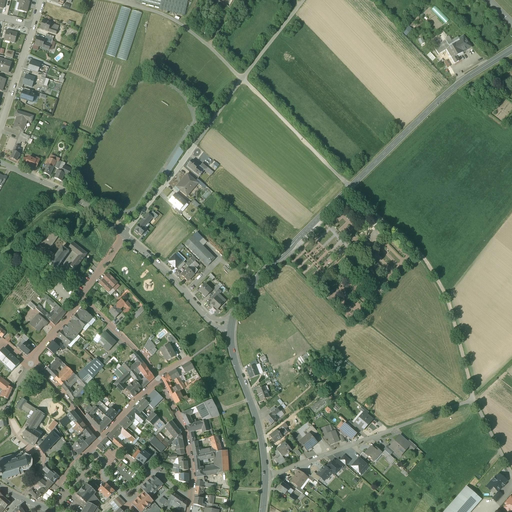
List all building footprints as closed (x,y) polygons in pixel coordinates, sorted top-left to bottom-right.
[(25,1),(22,0),(18,0),(18,3),(20,4),(19,11),(16,10),(26,13),(29,2),(25,1)] [(188,0),(133,0),(160,7),(159,9),(184,15),(188,0)] [(120,6),(107,54),(116,57),(130,9),(120,6)] [(127,60),(141,12),(132,10),(118,58),(127,60)] [(51,23),(43,20),(43,21),(42,20),(41,24),(42,24),(40,29),(48,31),(49,28),(51,23)] [(14,33),(6,31),(6,30),(4,40),(4,39),(10,41),(10,42),(14,43),(17,33),(14,32),(14,33)] [(45,40),(37,37),(34,45),(49,50),(51,45),(44,43),(45,40)] [(52,40),(45,37),(45,40),(44,43),(51,45),(52,40)] [(465,40),(462,37),(458,39),(460,41),(456,43),(462,53),(470,48),(466,40),(465,40)] [(458,39),(452,43),(453,45),(449,47),(446,49),(446,50),(451,59),(455,57),(462,53),(456,43),(460,41),(458,39)] [(445,40),(434,48),(438,54),(446,50),(446,49),(449,47),(448,45),(445,40)] [(14,52),(6,50),(4,57),(12,59),(12,58),(13,55),(13,52),(14,52)] [(11,63),(0,59),(0,69),(8,72),(11,63)] [(40,64),(31,61),(28,69),(33,71),(37,72),(40,64)] [(32,74),(29,73),(28,76),(35,78),(34,82),(39,83),(41,77),(32,74)] [(28,76),(26,75),(23,84),(32,87),(34,82),(35,78),(28,76)] [(39,84),(46,86),(49,79),(41,77),(39,84)] [(24,91),(23,91),(21,98),(21,99),(27,100),(32,102),(34,95),(32,94),(24,91)] [(33,116),(16,110),(14,116),(17,116),(13,128),(23,131),(27,120),(31,121),(33,116)] [(26,139),(18,136),(15,145),(16,145),(19,146),(20,142),(24,144),(26,139)] [(180,148),(174,156),(179,159),(185,151),(180,148)] [(13,151),(10,157),(17,160),(19,154),(16,152),(13,151)] [(174,156),(162,173),(167,176),(176,163),(175,162),(176,161),(177,161),(179,159),(174,156)] [(35,160),(28,157),(28,158),(23,158),(24,163),(26,163),(25,164),(32,168),(33,166),(36,161),(35,160)] [(58,162),(53,159),(50,166),(53,168),(53,166),(56,168),(58,162)] [(198,165),(192,160),(187,166),(194,171),(196,168),(198,165)] [(65,163),(62,162),(58,169),(58,170),(65,173),(65,174),(68,175),(72,170),(64,166),(65,163)] [(213,172),(202,163),(200,166),(204,170),(210,175),(213,172)] [(46,165),(46,164),(43,172),(50,175),(53,168),(50,166),(46,165)] [(200,166),(198,165),(196,168),(202,173),(204,170),(200,166)] [(58,170),(54,178),(61,181),(65,174),(65,173),(58,170)] [(195,180),(187,173),(176,186),(187,195),(198,183),(195,180)] [(206,185),(197,178),(195,180),(198,183),(202,186),(204,188),(206,186),(206,185)] [(186,202),(175,193),(169,200),(176,205),(175,206),(176,207),(180,210),(180,209),(186,202)] [(158,215),(153,211),(150,215),(152,217),(152,218),(154,219),(158,215)] [(147,213),(140,223),(142,226),(143,226),(145,223),(147,224),(152,218),(152,217),(150,215),(147,213)] [(140,223),(134,230),(135,230),(134,231),(137,234),(138,233),(142,235),(147,229),(143,226),(142,226),(140,223)] [(383,237),(371,225),(362,233),(374,246),(383,237)] [(62,246),(56,255),(49,250),(58,237),(47,230),(32,253),(43,260),(48,254),(54,258),(50,264),(57,269),(69,251),(62,246)] [(202,239),(196,233),(192,236),(198,242),(202,239)] [(198,242),(192,236),(183,245),(184,246),(193,256),(197,259),(198,261),(201,259),(207,265),(214,258),(198,242)] [(87,253),(73,242),(69,247),(79,255),(83,258),(87,253)] [(79,255),(71,265),(75,269),(76,267),(83,258),(79,255)] [(182,261),(175,255),(168,261),(175,268),(176,267),(182,261)] [(190,258),(186,263),(189,267),(192,264),(194,262),(190,258)] [(183,261),(176,267),(179,270),(186,263),(183,261)] [(188,268),(181,274),(187,281),(198,270),(192,264),(189,267),(188,268)] [(110,277),(108,274),(107,275),(108,275),(106,277),(103,279),(104,280),(112,288),(117,283),(113,279),(111,276),(110,277)] [(112,288),(104,280),(102,282),(101,282),(99,284),(99,285),(107,293),(112,288)] [(205,284),(199,290),(202,293),(206,297),(212,290),(205,284)] [(216,291),(210,298),(213,300),(217,296),(217,297),(219,294),(216,291)] [(54,301),(47,294),(44,298),(51,305),(54,301)] [(213,300),(211,303),(217,309),(223,303),(217,297),(217,296),(213,300)] [(121,300),(116,306),(119,309),(125,304),(121,300)] [(33,309),(36,306),(30,301),(27,304),(33,309)] [(61,307),(54,301),(51,305),(55,308),(58,310),(61,307)] [(125,304),(119,309),(121,312),(122,313),(128,307),(125,304)] [(128,307),(122,313),(121,312),(126,316),(133,308),(130,305),(128,307)] [(142,305),(136,311),(139,315),(145,309),(142,305)] [(115,306),(109,312),(115,318),(121,312),(119,309),(116,306),(115,306)] [(47,313),(41,307),(38,310),(45,316),(47,313)] [(66,312),(61,307),(58,310),(56,313),(61,317),(66,312)] [(86,311),(82,308),(77,314),(86,322),(87,323),(90,320),(89,319),(92,317),(89,314),(86,311)] [(50,320),(49,320),(55,325),(61,317),(56,313),(52,317),(50,320)] [(47,323),(38,314),(35,318),(35,319),(31,325),(38,331),(43,325),(44,326),(47,323)] [(77,314),(72,320),(82,328),(85,325),(84,325),(86,322),(77,314)] [(82,328),(72,320),(68,326),(77,334),(78,334),(80,331),(82,328)] [(77,334),(68,326),(63,331),(73,339),(73,340),(76,337),(75,336),(77,334)] [(63,331),(62,331),(58,337),(63,341),(67,345),(67,344),(70,342),(73,339),(63,331)] [(116,342),(104,331),(100,336),(98,334),(93,339),(98,343),(98,342),(108,351),(116,342)] [(172,335),(167,338),(171,344),(177,340),(172,335)] [(148,338),(144,347),(148,352),(154,347),(155,346),(150,340),(148,338)] [(46,347),(53,354),(59,347),(56,345),(52,341),(46,347)] [(22,346),(19,343),(17,345),(20,348),(27,355),(32,348),(25,342),(22,346)] [(59,342),(56,345),(59,347),(62,350),(65,347),(61,344),(59,342)] [(175,355),(169,344),(161,348),(164,354),(163,354),(165,358),(167,360),(175,355)] [(154,347),(148,352),(151,355),(154,353),(157,350),(154,347)] [(0,351),(0,359),(2,361),(8,355),(9,353),(3,348),(0,351)] [(6,365),(13,359),(8,355),(2,361),(6,366),(6,365)] [(143,363),(137,356),(134,358),(137,362),(131,367),(133,370),(137,367),(143,363)] [(12,371),(19,363),(14,358),(13,359),(6,365),(12,371)] [(95,359),(88,365),(83,369),(93,378),(95,375),(91,371),(100,363),(99,363),(95,359)] [(56,360),(50,367),(54,371),(61,364),(60,364),(56,360)] [(190,362),(182,366),(179,368),(182,373),(183,374),(194,367),(190,362)] [(95,375),(104,365),(100,363),(91,371),(95,375)] [(139,370),(144,376),(149,371),(143,363),(137,367),(139,370)] [(250,367),(246,368),(250,378),(259,374),(255,365),(250,367)] [(76,375),(66,366),(58,375),(54,378),(61,386),(65,382),(68,379),(70,381),(76,375)] [(115,373),(119,378),(126,371),(122,366),(115,373)] [(54,371),(50,367),(46,370),(54,378),(58,375),(54,371)] [(179,368),(168,374),(172,381),(180,376),(179,375),(182,373),(179,368)] [(83,369),(76,375),(70,381),(73,384),(76,381),(80,385),(83,388),(93,378),(83,369)] [(119,378),(119,379),(123,383),(131,375),(129,373),(127,370),(126,371),(119,378)] [(133,370),(129,373),(131,375),(134,380),(138,377),(135,372),(133,370)] [(149,371),(144,376),(146,379),(149,382),(154,378),(149,371)] [(168,374),(161,378),(165,384),(167,388),(170,386),(169,383),(172,381),(168,374)] [(142,382),(138,377),(134,380),(135,380),(142,388),(149,382),(146,379),(142,382)] [(200,377),(191,383),(196,391),(206,386),(200,377)] [(183,384),(179,378),(174,380),(178,386),(181,390),(183,389),(185,387),(183,385),(183,384)] [(68,379),(65,382),(61,386),(66,391),(71,398),(74,395),(73,394),(69,388),(73,384),(70,381),(68,379)] [(123,383),(119,379),(117,380),(114,383),(121,390),(126,386),(123,383)] [(142,388),(135,380),(127,388),(135,396),(142,388)] [(80,385),(73,394),(74,395),(71,398),(72,401),(75,397),(83,388),(80,385)] [(5,390),(2,396),(7,399),(12,388),(8,386),(5,390)] [(178,386),(172,389),(170,386),(167,388),(168,391),(176,405),(185,401),(188,399),(183,389),(181,390),(178,386)] [(264,386),(256,390),(258,394),(261,401),(269,397),(267,393),(266,391),(264,386)] [(154,390),(145,400),(149,404),(153,408),(163,398),(154,390)] [(327,396),(311,408),(315,412),(331,400),(327,396)] [(22,399),(17,408),(21,411),(22,409),(28,413),(25,418),(29,420),(25,425),(28,427),(35,431),(45,415),(36,409),(36,410),(26,403),(26,402),(22,399)] [(144,399),(134,408),(140,413),(142,411),(149,404),(145,400),(144,399)] [(212,399),(196,407),(199,412),(198,412),(202,419),(203,421),(206,420),(208,419),(209,419),(219,416),(216,407),(212,399)] [(101,404),(99,402),(95,406),(101,412),(104,415),(106,413),(99,406),(101,404)] [(373,407),(369,403),(365,408),(370,412),(373,407)] [(369,413),(362,407),(360,409),(364,413),(367,415),(369,413)] [(106,413),(104,415),(106,416),(111,421),(118,414),(111,408),(106,413)] [(134,408),(126,417),(131,422),(135,418),(140,413),(134,408)] [(191,409),(181,413),(185,424),(191,421),(190,418),(189,415),(193,414),(191,409)] [(72,411),(67,416),(71,420),(72,421),(72,420),(75,423),(80,419),(72,411)] [(92,414),(90,411),(88,413),(85,416),(90,422),(95,417),(92,414)] [(148,418),(142,411),(140,413),(145,418),(144,419),(146,420),(148,418)] [(272,412),(265,418),(271,425),(278,420),(275,416),(272,413),(272,412)] [(140,413),(135,418),(137,420),(142,421),(144,419),(145,418),(140,413)] [(148,418),(146,420),(153,426),(159,419),(153,413),(148,418)] [(364,413),(359,418),(367,426),(372,420),(367,415),(364,413)] [(302,422),(295,415),(292,417),(298,425),(302,422)] [(67,416),(59,422),(62,426),(63,427),(71,420),(67,416)] [(111,421),(106,416),(104,417),(102,420),(103,421),(101,423),(105,427),(111,421)] [(101,423),(95,417),(90,422),(100,433),(105,427),(101,423)] [(126,417),(118,425),(124,430),(125,431),(127,428),(132,423),(131,422),(126,417)] [(367,426),(359,418),(354,424),(357,427),(356,427),(362,432),(367,426)] [(80,419),(75,423),(76,425),(72,428),(75,430),(79,435),(80,435),(81,434),(82,433),(82,432),(83,431),(87,428),(80,419)] [(159,419),(153,426),(159,432),(166,425),(159,419)] [(203,421),(198,423),(200,429),(202,428),(203,432),(209,430),(206,420),(203,421)] [(354,424),(350,420),(347,423),(351,427),(354,429),(356,427),(357,427),(354,424)] [(54,421),(48,429),(52,432),(55,427),(57,424),(54,421)] [(172,421),(165,426),(166,426),(165,427),(168,430),(170,433),(175,439),(180,434),(181,433),(172,421)] [(194,423),(186,426),(188,432),(190,439),(194,438),(193,434),(192,431),(200,429),(198,423),(195,424),(194,423)] [(285,424),(277,430),(282,437),(288,432),(285,428),(287,427),(285,424)] [(124,430),(118,425),(113,429),(119,434),(121,433),(124,430)] [(351,439),(355,434),(349,429),(345,425),(340,430),(342,431),(347,435),(351,439)] [(312,426),(306,431),(308,434),(309,434),(312,437),(318,432),(312,426)] [(333,431),(330,433),(328,426),(320,429),(321,432),(323,432),(325,437),(327,436),(330,444),(334,442),(334,444),(339,442),(336,434),(335,435),(333,431)] [(35,431),(28,427),(22,436),(35,444),(41,435),(35,431)] [(58,431),(55,427),(52,432),(59,438),(61,436),(58,431)] [(90,431),(87,428),(83,431),(86,434),(89,438),(92,442),(96,438),(90,431)] [(113,429),(107,437),(117,446),(120,442),(120,441),(116,437),(119,434),(113,429)] [(125,431),(124,430),(121,433),(126,438),(127,437),(129,435),(125,431)] [(277,430),(269,436),(275,443),(282,437),(277,430)] [(52,432),(43,443),(39,448),(44,454),(52,446),(59,438),(52,432)] [(180,434),(175,439),(173,441),(172,442),(176,445),(175,446),(175,447),(176,450),(177,450),(183,449),(184,449),(182,440),(183,439),(182,437),(180,434)] [(308,434),(299,442),(307,451),(317,443),(312,438),(313,438),(312,437),(309,434),(308,434)] [(159,439),(156,436),(150,442),(161,452),(167,447),(164,444),(159,439)] [(162,436),(159,439),(164,444),(166,442),(167,444),(168,443),(162,436)] [(211,438),(210,438),(211,441),(212,447),(210,449),(206,450),(207,454),(213,453),(222,451),(217,436),(213,437),(211,438)] [(401,437),(395,444),(394,443),(390,447),(389,447),(394,451),(397,454),(400,451),(403,453),(409,446),(410,445),(407,443),(401,437)] [(106,438),(100,443),(103,447),(109,441),(106,438)] [(125,440),(122,443),(122,444),(119,447),(126,453),(128,450),(125,448),(130,442),(130,441),(126,438),(125,440)] [(84,442),(83,440),(81,441),(79,439),(72,446),(76,450),(75,451),(79,455),(88,446),(84,442)] [(109,441),(103,447),(105,449),(112,443),(109,441)] [(196,441),(191,443),(194,456),(198,455),(205,454),(205,455),(207,454),(206,450),(198,451),(197,446),(196,442),(196,441)] [(416,447),(409,441),(407,443),(410,445),(409,446),(413,450),(416,447)] [(103,447),(100,443),(96,447),(102,452),(105,449),(103,447)] [(285,443),(276,450),(277,451),(275,452),(279,456),(274,460),(279,466),(285,462),(282,457),(287,453),(289,455),(290,454),(289,452),(291,451),(285,443)] [(390,447),(388,445),(384,450),(385,451),(390,455),(394,451),(389,447),(390,447)] [(376,451),(371,447),(364,454),(367,457),(369,458),(370,459),(373,462),(381,453),(378,450),(376,451)] [(138,450),(132,456),(135,459),(141,452),(138,450)] [(150,456),(143,450),(135,459),(143,465),(150,456)] [(222,451),(213,453),(213,457),(215,465),(217,474),(229,472),(228,450),(222,451)] [(390,455),(385,451),(382,454),(386,458),(384,460),(390,465),(394,459),(390,455)] [(8,457),(9,457),(5,458),(5,457),(4,458),(5,458),(2,459),(1,459),(1,460),(0,459),(0,476),(1,476),(2,480),(2,481),(3,481),(3,480),(7,479),(8,480),(8,479),(11,478),(11,479),(12,478),(11,478),(15,477),(16,477),(15,476),(19,475),(20,475),(23,474),(24,473),(23,473),(22,469),(24,468),(25,470),(26,470),(25,468),(27,467),(28,469),(29,468),(28,467),(29,465),(30,466),(30,465),(29,464),(29,463),(31,462),(30,461),(29,462),(28,460),(29,458),(28,458),(27,459),(26,458),(26,456),(25,457),(24,455),(22,456),(21,455),(22,455),(21,454),(18,455),(17,455),(17,456),(14,456),(13,456),(9,457),(9,456),(8,457)] [(349,461),(344,456),(340,461),(344,465),(345,466),(349,461)] [(187,461),(183,462),(183,457),(178,458),(178,462),(179,462),(179,465),(174,464),(173,467),(175,468),(180,469),(184,470),(188,470),(187,461)] [(367,466),(359,458),(351,467),(359,473),(363,469),(364,469),(367,466)] [(340,461),(338,459),(335,462),(340,467),(339,468),(341,469),(344,465),(340,461)] [(334,461),(330,465),(329,464),(326,468),(331,473),(333,475),(334,474),(335,474),(337,472),(337,470),(339,468),(340,467),(335,462),(334,461)] [(59,477),(44,464),(43,470),(48,475),(47,476),(49,477),(47,479),(49,480),(53,483),(59,477)] [(210,467),(203,468),(204,476),(217,474),(215,465),(210,466),(210,467)] [(326,468),(324,466),(321,469),(319,471),(319,472),(317,475),(324,481),(331,473),(326,468)] [(200,468),(195,468),(196,481),(204,482),(203,476),(204,476),(203,468),(203,467),(200,468)] [(305,476),(299,471),(295,477),(303,483),(307,478),(305,476)] [(180,474),(179,474),(178,480),(183,482),(189,482),(189,474),(180,474)] [(314,479),(307,474),(305,476),(307,478),(312,482),(314,479)] [(47,479),(41,475),(40,479),(46,484),(49,480),(47,479)] [(499,475),(496,478),(495,477),(492,481),(493,482),(490,485),(497,491),(502,486),(503,487),(505,485),(504,484),(506,481),(499,475)] [(153,477),(141,488),(144,492),(149,497),(162,484),(153,477)] [(303,483),(295,477),(291,482),(297,486),(300,488),(303,483)] [(46,484),(40,479),(37,484),(41,488),(42,489),(46,492),(53,483),(49,480),(46,484)] [(115,493),(105,483),(98,490),(107,499),(115,493)] [(290,488),(283,483),(277,491),(279,492),(280,491),(289,497),(290,496),(291,494),(288,492),(290,488)] [(96,493),(86,484),(78,494),(88,502),(96,493)] [(204,490),(204,487),(196,486),(195,494),(199,495),(203,495),(204,490)] [(466,487),(443,511),(470,511),(481,500),(466,487)] [(37,492),(34,488),(28,492),(36,500),(46,492),(42,489),(41,488),(37,492)] [(149,497),(144,492),(131,504),(138,511),(141,511),(153,501),(149,497)] [(498,492),(492,499),(496,502),(502,495),(498,492)] [(173,493),(169,498),(175,501),(178,497),(173,493)] [(199,495),(195,494),(194,498),(193,504),(205,508),(205,505),(202,504),(203,499),(199,498),(199,495)] [(110,503),(116,511),(120,508),(125,503),(118,496),(110,503)] [(296,500),(290,496),(289,497),(287,500),(293,504),(296,500)] [(3,497),(0,499),(0,511),(1,511),(10,503),(3,497)] [(187,503),(178,497),(175,501),(185,509),(187,503)] [(89,503),(88,503),(85,507),(82,511),(93,511),(96,507),(97,508),(97,507),(92,505),(89,503)]
